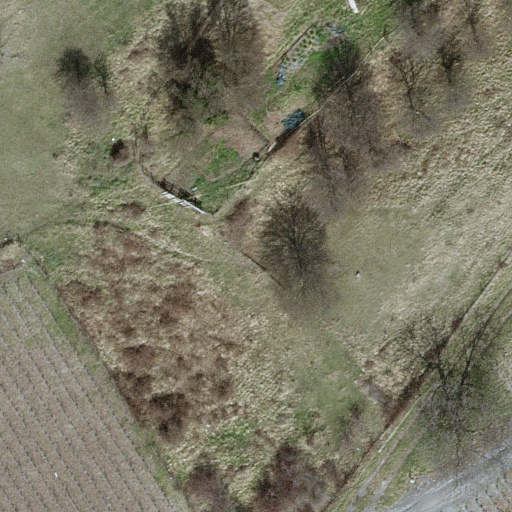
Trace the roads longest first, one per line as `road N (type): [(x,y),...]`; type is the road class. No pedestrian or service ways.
road 1 (track): [(511,309),(355,511)]
road 2 (track): [(511,427),(471,460),(377,511)]
